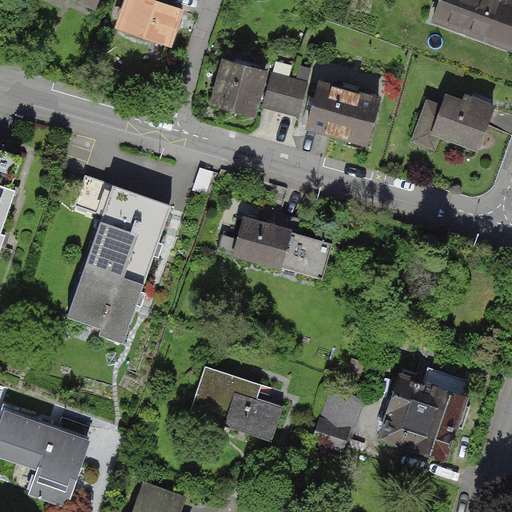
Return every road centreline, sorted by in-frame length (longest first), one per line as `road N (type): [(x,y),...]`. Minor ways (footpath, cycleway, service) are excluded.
road 1 (residential): [(171,128),(496,222)]
road 2 (residential): [(0,80),(171,128)]
road 3 (residential): [(217,0),(171,128)]
